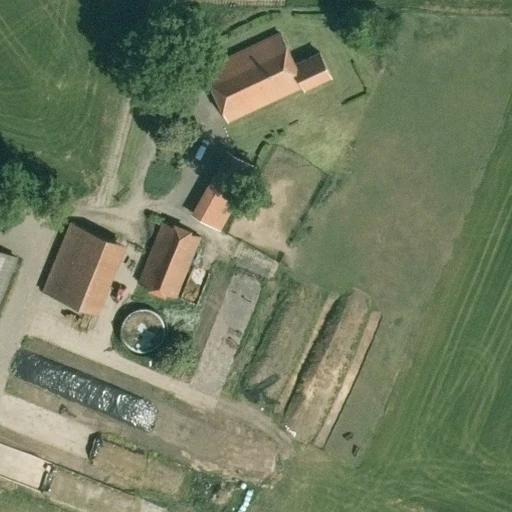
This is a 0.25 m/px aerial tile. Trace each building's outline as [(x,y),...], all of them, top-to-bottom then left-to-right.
[(280,34),(204,69),(228,120),(294,89),(285,69),(294,64),(280,34)] [(332,76),(321,52),(294,64),(285,69),(294,89),(304,84),(306,88),(332,76)] [(199,216),(219,228),(257,166),(237,154),(199,216)] [(163,220),(140,282),(176,296),(200,235),(163,220)] [(127,243),(70,221),(42,289),(99,312),(127,243)] [(0,298),(16,257),(0,250),(0,298)]
